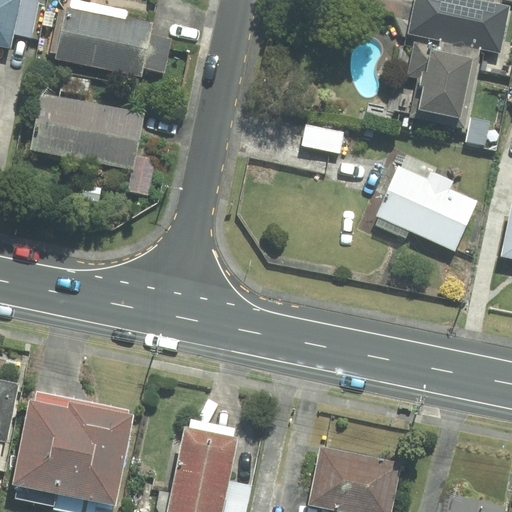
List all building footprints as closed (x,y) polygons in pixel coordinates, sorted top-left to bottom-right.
[(18,0),(0,0),(0,43),(9,45),(11,33),(18,0)] [(31,37),(39,1),(35,0),(18,0),(11,33),(31,37)] [(59,10),(51,52),(58,53),(58,57),(140,74),(141,68),(148,34),(150,24),(127,19),(129,10),(78,0),(68,0),(66,11),(59,10)] [(415,0),(408,34),(440,40),(480,49),(500,53),(510,5),(483,0),(415,0)] [(164,73),(171,38),(148,34),(141,68),(164,73)] [(440,40),(439,47),(414,42),(407,76),(418,78),(410,116),(467,128),(480,63),(477,63),(480,49),(440,40)] [(132,167),(142,113),(42,95),(32,148),(132,167)] [(306,125),(302,145),(339,152),(343,132),(306,125)] [(156,160),(136,155),(128,190),(148,194),(156,160)] [(409,232),(455,252),(477,201),(449,189),(452,181),(434,174),(436,168),(407,156),(402,167),(399,165),(377,215),(380,216),(376,225),(406,238),(409,232)] [(511,257),(511,205),(501,256),(511,257)] [(7,441),(19,384),(0,379),(0,439),(4,440),(7,441)] [(65,511),(114,511),(134,415),(128,414),(129,410),(37,391),(34,403),(30,402),(13,484),(19,485),(16,499),(54,506),(53,510),(65,511)] [(185,427),(167,511),(222,511),(230,481),(239,437),(233,436),(235,428),(192,419),(190,428),(185,427)] [(391,511),(402,463),(320,446),(308,504),(332,509),(344,511),(391,511)] [(230,481),(222,511),(245,511),(251,485),(230,481)] [(504,511),(505,507),(450,496),(446,511),(504,511)]
